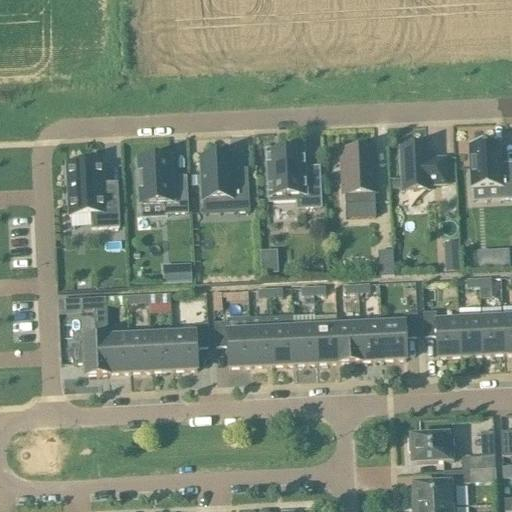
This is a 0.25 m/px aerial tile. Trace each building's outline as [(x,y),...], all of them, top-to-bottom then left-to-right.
[(503,202),(511,201),(511,173),(503,174),(501,145),(471,146),(474,191),(502,190),(503,202)] [(427,149),(400,150),(402,194),(429,193),(429,188),(446,187),(444,161),(427,162),(427,149)] [(374,151),(340,153),(343,197),(344,197),(345,207),(375,206),(374,195),(376,195),(374,151)] [(303,154),(267,156),(269,204),(297,203),(297,211),(320,210),(318,170),(304,170),(303,154)] [(231,158),(200,160),(202,202),(203,202),(232,201),(233,216),(250,214),(248,188),(232,189),(231,158)] [(170,161),(138,163),(140,206),(164,206),(164,216),(186,216),(185,188),(171,188),(170,161)] [(91,217),(91,231),(119,230),(116,185),(103,186),(101,164),(84,165),(67,166),(69,218),(91,217)] [(201,177),(190,178),(190,187),(201,187),(201,177)] [(445,246),(446,274),(460,274),(459,245),(445,246)] [(510,251),(479,252),(480,268),(511,267),(510,251)] [(262,275),(280,275),(280,252),(261,252),(262,275)] [(378,254),(380,280),(393,279),(392,253),(378,254)] [(190,267),(178,268),(179,287),(191,286),(190,267)] [(490,281),(479,282),(479,293),(490,292),(490,281)] [(479,293),(479,282),(474,282),(467,282),(468,294),(479,293)] [(358,288),(358,298),(370,297),(370,287),(358,288)] [(358,288),(346,288),(346,298),(358,298),(358,288)] [(326,299),(325,289),(313,290),(314,300),(326,299)] [(313,290),(301,291),(301,301),(314,300),(313,290)] [(258,303),(270,302),(270,292),(258,293),(258,303)] [(270,292),(270,302),(282,301),(282,292),(276,292),(270,292)] [(170,305),(170,298),(148,299),(149,306),(170,305)] [(117,300),(105,301),(105,305),(106,308),(127,307),(127,300),(117,300)] [(105,301),(80,302),(81,315),(106,314),(106,311),(106,308),(105,305),(105,301)] [(460,360),(458,324),(436,325),(436,315),(422,316),(424,341),(436,340),(437,362),(460,360)] [(381,328),(380,328),(382,364),(383,364),(406,363),(405,342),(417,341),(418,341),(416,316),(403,316),(404,327),(381,328)] [(511,321),(502,322),(503,359),(511,358),(511,321)] [(482,359),(503,359),(502,322),(480,323),(482,359)] [(460,360),(482,359),(480,323),(458,324),(460,360)] [(253,371),(251,334),(249,334),(227,335),(227,325),(214,326),(215,351),(227,350),(228,372),(251,371),(253,371)] [(195,337),(173,338),(175,374),(198,373),(196,352),(209,351),(208,326),(194,327),(195,337)] [(359,329),(361,365),(382,364),(380,328),(359,329)] [(359,329),(337,330),(339,366),(361,365),(359,329)] [(336,330),(316,331),(317,368),(338,367),(339,366),(337,330),(336,330)] [(315,331),(294,332),(296,369),(317,368),(316,331),(315,331)] [(294,332),(272,333),(274,370),(296,369),(294,332)] [(272,333),(251,334),(253,371),(273,370),(274,370),(272,333)] [(171,338),(151,339),(153,375),(173,374),(175,374),(173,338),(171,338)] [(150,339),(130,340),(131,376),(152,375),(153,375),(151,339),(150,339)] [(129,340),(108,341),(110,378),(131,377),(131,376),(130,340),(129,340)] [(84,347),(72,347),(73,367),(85,367),(85,379),(109,378),(110,378),(108,341),(107,341),(83,343),(84,347)] [(37,367),(37,359),(6,359),(6,367),(37,367)] [(511,434),(500,435),(502,460),(511,459),(511,434)] [(493,435),(480,436),(481,461),(494,460),(493,435)] [(411,443),(408,443),(408,455),(412,455),(412,466),(453,464),(452,438),(411,440),(411,443)] [(510,470),(503,470),(503,482),(511,482),(510,470)] [(411,511),(455,511),(455,510),(454,488),(469,487),(468,474),(443,475),(443,487),(413,489),(414,498),(410,499),(411,511)]
